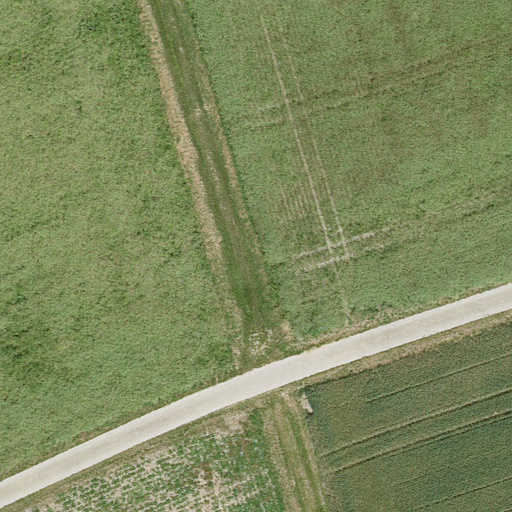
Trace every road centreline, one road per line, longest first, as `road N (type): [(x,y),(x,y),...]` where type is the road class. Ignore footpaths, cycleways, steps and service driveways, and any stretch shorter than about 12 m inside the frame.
road 1 (track): [(0,507),(299,369),(511,298)]
road 2 (track): [(306,511),(157,0)]
